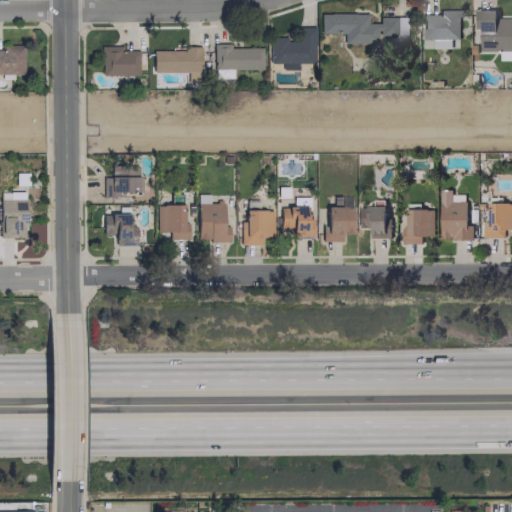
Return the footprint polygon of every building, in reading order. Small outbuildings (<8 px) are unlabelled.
[(422,38),(458,39),(459,10),(437,9),(437,14),(423,14),(422,38)] [(511,59),(511,17),(495,17),(494,9),(477,9),(477,50),(499,50),(499,59),(511,59)] [(403,17),(377,17),(377,23),(365,23),(365,13),(318,13),(318,32),(342,32),(342,43),(376,43),(376,35),(403,34),(403,17)] [(313,26),(296,26),(296,40),(285,40),(285,37),(267,37),(267,62),(279,62),(279,69),(296,69),(296,62),(312,62),(313,26)] [(450,39),(433,39),(433,47),(450,47),(450,39)] [(228,48),(228,43),(211,43),(212,69),(260,68),(260,47),(228,48)] [(0,73),(22,73),(21,45),(0,45),(0,49),(0,48),(0,73)] [(136,74),(136,50),(121,50),(120,46),(99,46),(100,75),(136,74)] [(151,72),(185,71),(185,81),(198,81),(197,48),(151,49),(151,72)] [(137,165),(108,166),(109,177),(101,177),(101,197),(117,197),(116,192),(138,191),(137,165)] [(465,225),(466,201),(450,201),(450,189),(439,189),(438,238),(472,239),(472,225),(465,225)] [(0,236),(24,236),(23,191),(0,192),(0,236)] [(227,240),(227,225),(222,225),(222,202),(195,202),(196,240),(227,240)] [(511,228),(511,202),(485,202),(484,237),(503,237),(503,229),(511,228)] [(186,239),(186,222),(182,222),(182,204),(154,205),(155,231),(167,231),(167,239),(186,239)] [(311,218),(305,218),(306,206),(279,205),(278,227),(291,227),(290,235),(310,236),(311,218)] [(370,237),(390,237),(389,218),(384,218),(384,205),(356,206),(357,228),(369,227),(370,237)] [(320,241),(340,240),(339,233),(351,233),(351,206),(325,207),(325,226),(320,226),(320,241)] [(402,242),(421,242),(420,235),(433,235),(432,208),(406,208),(406,228),(401,228),(402,242)] [(270,209),(243,210),(244,221),(239,221),(239,244),(259,244),(259,236),(271,236),(270,209)] [(133,245),(133,229),(128,229),(127,213),(100,214),(101,235),(113,234),(114,245),(133,245)]
